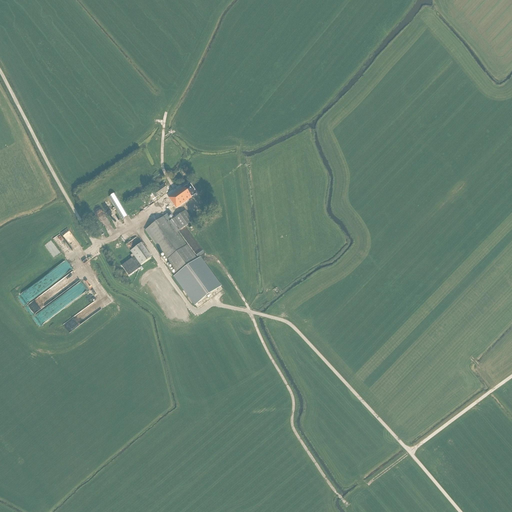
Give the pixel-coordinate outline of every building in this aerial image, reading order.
[(184,187),(169,198),(176,209),(192,198),(191,197),(196,194),(189,184),(184,188),(184,187)] [(168,191),(164,185),(154,192),(157,197),(162,194),(163,194),(168,191)] [(117,206),(122,213),(127,210),(122,203),(117,206)] [(170,213),(145,231),(177,275),(174,277),(195,305),(221,287),(200,258),(197,260),(177,232),(193,222),(185,211),(174,219),(170,213)] [(69,228),(61,232),(72,249),(80,244),(69,228)] [(152,258),(141,244),(130,252),(134,257),(141,266),(152,258)] [(134,257),(133,255),(130,257),(133,260),(122,267),(129,277),(140,269),(141,271),(143,269),(141,266),(134,257)] [(45,303),(46,304),(54,300),(48,290),(38,295),(42,301),(41,301),(43,304),(45,303)]
